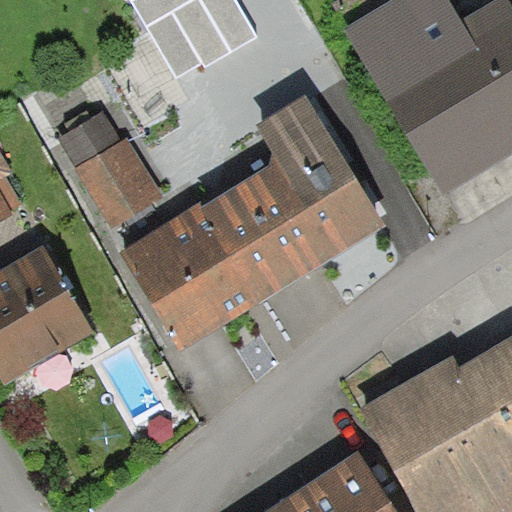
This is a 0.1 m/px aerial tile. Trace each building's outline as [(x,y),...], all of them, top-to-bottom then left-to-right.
[(132,0),(179,77),(202,64),(205,69),(257,40),(235,0),(132,0)] [(449,0),(403,0),(346,34),(446,198),(511,157),(511,5),(508,0),(501,0),(463,23),(449,0)] [(278,167),(124,263),(181,354),(258,306),(384,228),(304,100),(255,131),(278,167)] [(109,113),(59,144),(114,232),(168,199),(128,136),(124,138),(109,113)] [(0,197),(0,222),(11,216),(0,197)] [(0,278),(0,370),(7,383),(94,336),(48,252),(0,278)] [(457,355),(367,408),(425,511),(511,511),(511,340),(464,368),(457,355)] [(278,506),(268,511),(393,511),(359,456),(278,506)]
